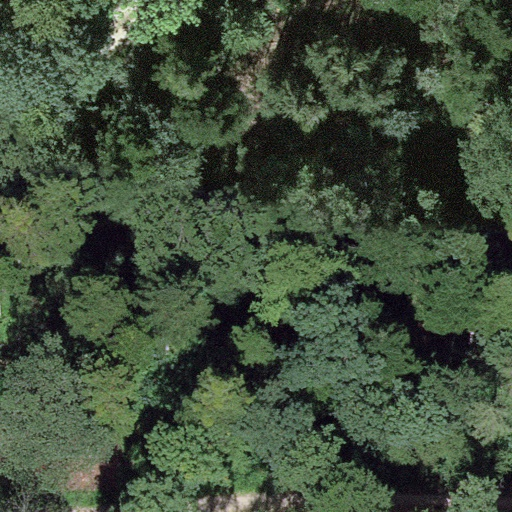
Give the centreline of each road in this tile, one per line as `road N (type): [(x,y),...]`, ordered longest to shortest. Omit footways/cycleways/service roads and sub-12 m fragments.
road 1 (track): [(266,511),(386,501),(511,511)]
road 2 (track): [(147,0),(95,26),(0,104)]
